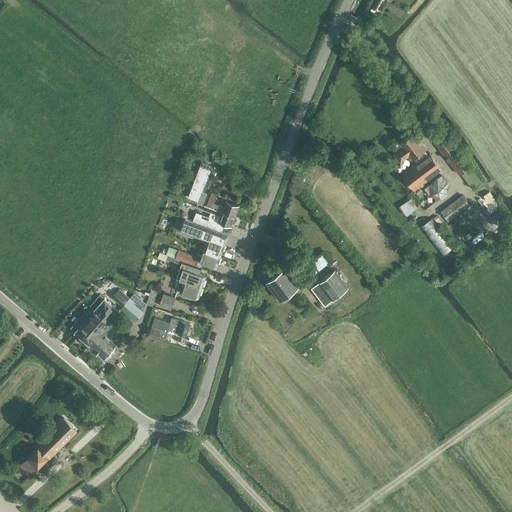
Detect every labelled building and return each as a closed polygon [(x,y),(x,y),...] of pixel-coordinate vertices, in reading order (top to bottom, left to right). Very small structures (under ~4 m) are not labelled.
[(377,0),(374,8),(381,11),(385,0),(377,0)] [(443,169),(430,152),(428,154),(425,149),(427,147),(414,131),(400,142),(404,147),(395,153),(401,161),(407,156),(414,165),(403,174),(415,190),(443,169)] [(459,174),(472,164),(449,135),(437,145),(459,174)] [(211,167),(212,165),(202,161),(188,197),(198,200),(197,202),(202,204),(206,195),(201,194),(203,188),(208,190),(216,169),(211,167)] [(439,174),(426,187),(437,199),(450,186),(439,174)] [(226,201),(224,206),(214,202),(217,194),(211,192),(206,205),(209,206),(236,215),(240,205),(226,201)] [(483,198),(486,203),(492,199),(489,193),(483,198)] [(463,194),(441,211),(433,217),(441,229),(450,223),(449,221),(471,204),(463,194)] [(414,210),(418,207),(411,198),(399,207),(405,215),(410,211),(412,213),(414,211),(414,210)] [(209,206),(206,205),(204,204),(202,209),(210,212),(209,216),(196,211),(193,220),(221,232),(225,223),(232,226),(236,215),(209,206)] [(183,225),(182,228),(181,230),(207,241),(204,250),(206,250),(220,256),(226,240),(224,240),(225,237),(221,235),(222,234),(221,234),(221,232),(193,220),(185,218),(177,215),(175,222),(183,225)] [(442,255),(453,246),(432,218),(421,227),(442,255)] [(166,254),(175,258),(195,265),(202,268),(204,262),(200,260),(197,259),(198,257),(169,246),(166,254)] [(220,256),(206,250),(204,250),(200,260),(204,262),(216,267),(220,256)] [(175,258),(160,252),(158,258),(166,261),(166,260),(169,261),(169,260),(174,261),(175,258)] [(202,275),(200,274),(202,269),(182,262),(176,278),(179,279),(199,286),(202,275)] [(281,299),(299,285),(285,268),(268,282),(281,299)] [(326,304),(349,285),(335,268),(312,287),(326,304)] [(196,296),(199,286),(179,279),(176,288),(183,291),(183,292),(182,295),(189,297),(190,294),(196,296)] [(115,293),(127,302),(122,307),(137,320),(145,311),(135,302),(142,295),(136,290),(130,296),(120,287),(115,293)] [(153,306),(158,291),(151,289),(146,304),(153,306)] [(171,310),(175,297),(163,292),(159,306),(171,310)] [(90,345),(120,311),(100,293),(91,304),(95,308),(89,315),(84,311),(71,328),(90,345)] [(122,306),(125,302),(116,294),(113,298),(122,306)] [(152,323),(162,327),(167,311),(157,308),(152,323)] [(172,317),(168,328),(186,335),(190,323),(181,320),(172,317)] [(168,330),(152,325),(148,336),(165,342),(168,330)] [(105,328),(103,331),(90,345),(104,357),(110,350),(113,353),(120,345),(117,343),(109,336),(112,334),(105,328)] [(49,458),(77,430),(64,417),(36,445),(37,446),(20,464),(22,467),(14,475),(23,484),(31,475),(30,474),(47,457),(49,458)]
